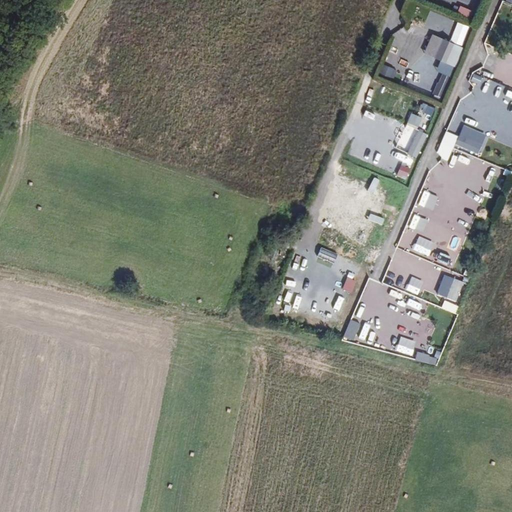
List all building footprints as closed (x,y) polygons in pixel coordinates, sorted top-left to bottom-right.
[(430,33),(422,53),(456,66),(463,45),(430,33)] [(383,63),(379,73),(392,78),(396,69),(383,63)] [(444,85),(435,84),(433,94),(443,96),(444,85)] [(511,98),(508,98),(503,112),(511,114),(511,98)] [(483,145),(479,160),(493,163),(497,149),(483,145)]
